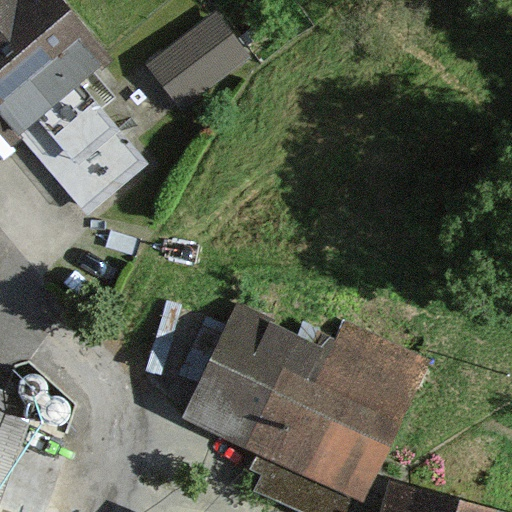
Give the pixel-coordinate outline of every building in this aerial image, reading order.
[(0,0),(0,140),(11,154),(106,73),(42,0),(0,0)] [(219,11),(154,60),(186,103),(252,54),(219,11)] [(197,296),(142,416),(324,499),(379,379),(197,296)] [(0,427),(0,473),(14,433),(0,427)] [(395,511),(435,511),(398,502),(395,511)]
